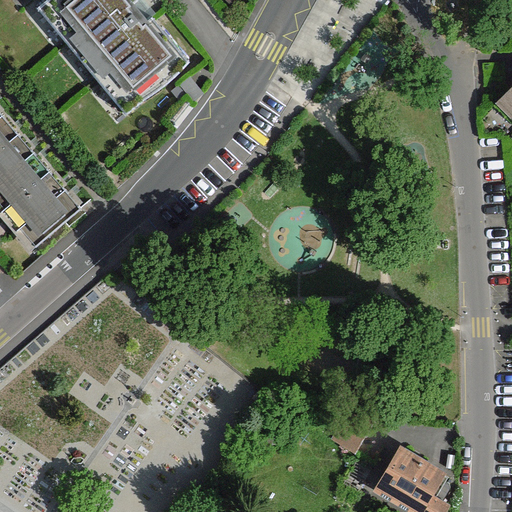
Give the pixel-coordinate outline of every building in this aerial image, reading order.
[(48,0),(38,9),(49,23),(125,114),(188,62),(135,0),(48,0)] [(0,150),(20,134),(4,115),(0,118),(0,150)] [(0,181),(35,152),(20,134),(0,150),(0,181)] [(51,171),(35,152),(0,181),(0,202),(5,209),(51,171)] [(67,189),(51,171),(5,209),(21,228),(67,189)] [(83,208),(67,189),(21,228),(37,247),(66,223),(83,208)] [(376,418),(349,415),(336,438),(357,451),(376,418)] [(444,474),(402,450),(390,472),(406,481),(397,498),(421,511),(438,511),(444,502),(432,495),(444,474)]
